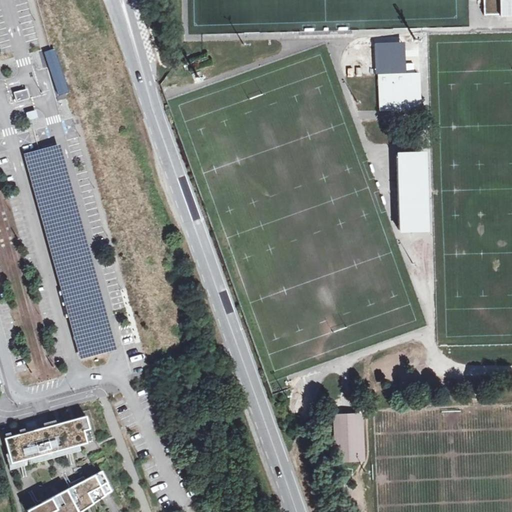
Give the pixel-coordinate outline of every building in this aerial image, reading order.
[(511,0),(484,0),(485,16),(511,14),(511,0)] [(53,50),(47,51),(50,63),(56,61),(53,50)] [(65,70),(58,72),(62,85),(70,82),(65,70)] [(415,75),(380,76),(381,110),(416,109),(415,75)] [(21,90),(14,92),(16,102),(24,100),(24,99),(28,98),(26,89),(21,90)] [(425,230),(424,194),(419,194),(419,190),(423,190),(422,154),(396,155),(399,231),(425,230)] [(85,416),(2,437),(9,463),(91,440),(85,416)] [(358,416),(335,416),(336,461),(359,460),(358,416)] [(100,471),(26,510),(26,511),(79,511),(111,491),(100,471)]
